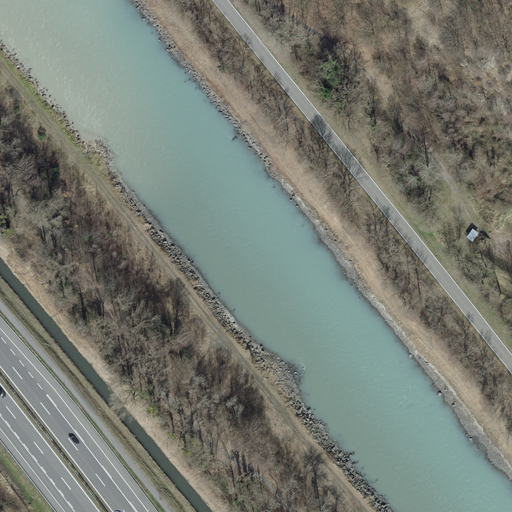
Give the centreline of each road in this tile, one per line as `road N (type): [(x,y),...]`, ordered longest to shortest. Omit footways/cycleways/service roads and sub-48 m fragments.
road 1 (unclassified): [(511,365),(220,0)]
road 2 (track): [(476,224),(348,64),(250,0)]
road 3 (unclassified): [(0,304),(171,511)]
road 4 (motorway): [(124,511),(0,349)]
road 5 (motorway): [(0,398),(87,511)]
